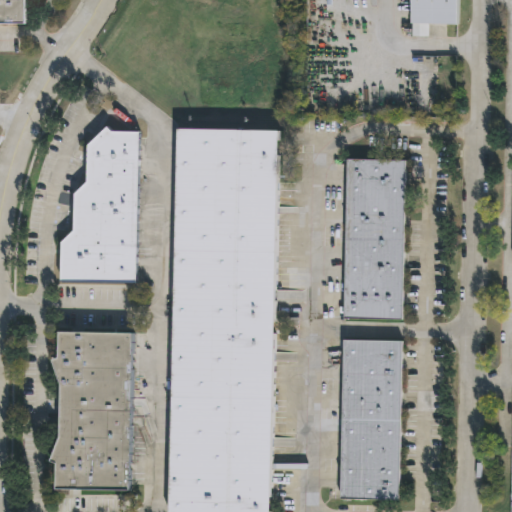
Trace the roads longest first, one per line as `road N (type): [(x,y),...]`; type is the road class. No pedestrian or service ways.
road 1 (residential): [(468,511),(483,0)]
road 2 (tertiary): [(0,241),(36,108),(102,0)]
